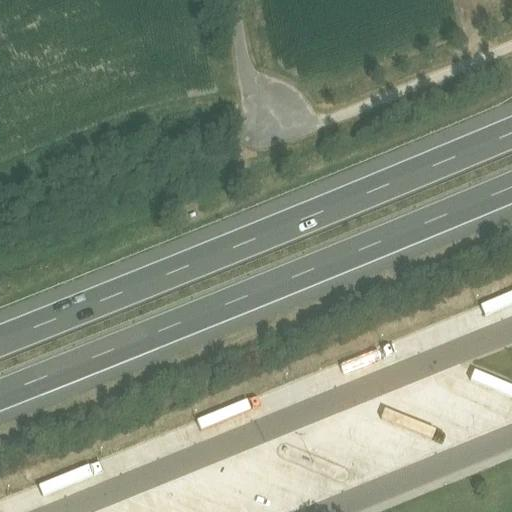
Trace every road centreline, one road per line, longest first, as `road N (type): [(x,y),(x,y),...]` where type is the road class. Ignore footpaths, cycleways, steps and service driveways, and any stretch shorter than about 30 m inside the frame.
road 1 (motorway): [(511,135),(0,345)]
road 2 (motorway): [(0,399),(511,190)]
road 3 (track): [(274,125),(329,122),(511,46)]
road 4 (residential): [(274,125),(253,75),(241,0)]
